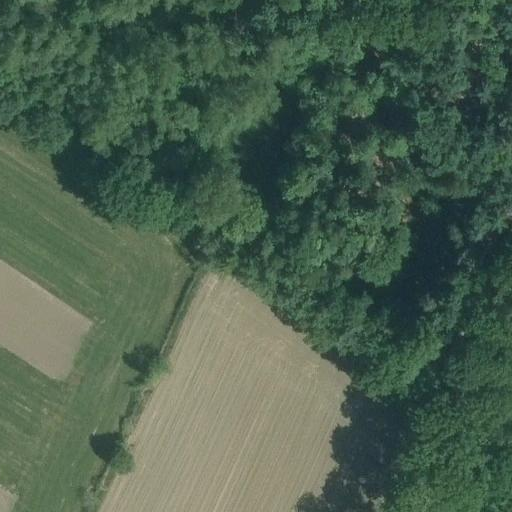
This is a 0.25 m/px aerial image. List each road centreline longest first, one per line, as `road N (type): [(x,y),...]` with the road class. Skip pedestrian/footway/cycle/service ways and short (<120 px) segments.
road 1 (track): [(210,223),(424,363)]
road 2 (unclassified): [(423,511),(511,322)]
